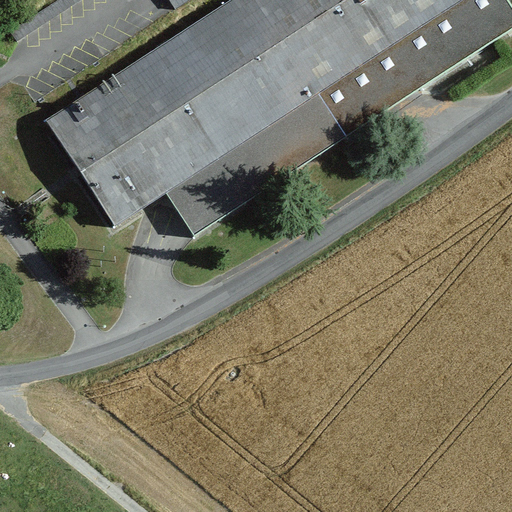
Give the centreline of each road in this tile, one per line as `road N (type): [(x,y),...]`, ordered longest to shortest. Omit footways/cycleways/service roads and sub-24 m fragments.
road 1 (residential): [(511,106),(296,256),(142,340),(0,379)]
road 2 (unknown): [(105,350),(0,204)]
road 3 (track): [(0,401),(137,511)]
